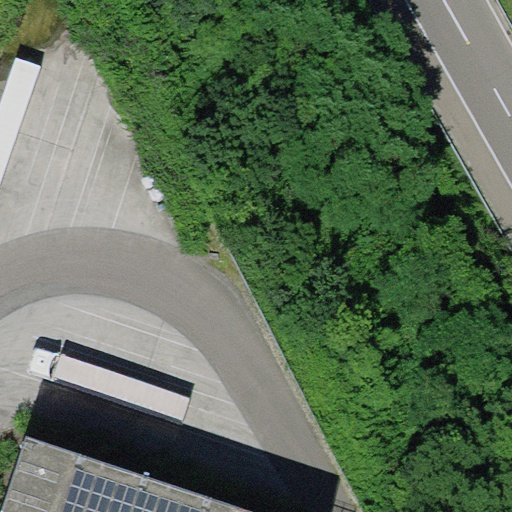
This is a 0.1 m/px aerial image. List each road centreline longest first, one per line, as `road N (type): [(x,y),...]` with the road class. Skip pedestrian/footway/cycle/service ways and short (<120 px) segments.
road 1 (unknown): [(328,511),(226,316),(193,283),(154,263),(101,256),(0,269)]
road 2 (primary): [(444,0),(511,119)]
